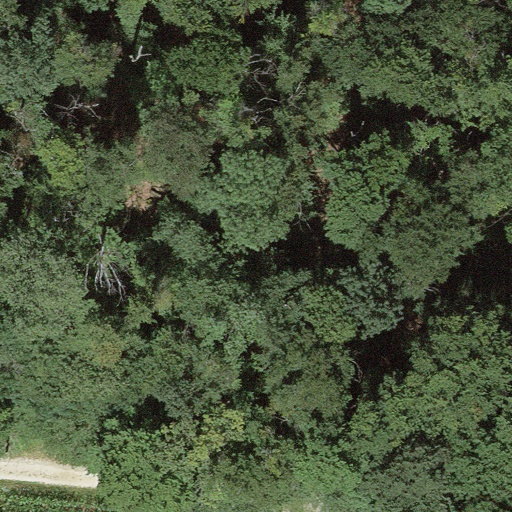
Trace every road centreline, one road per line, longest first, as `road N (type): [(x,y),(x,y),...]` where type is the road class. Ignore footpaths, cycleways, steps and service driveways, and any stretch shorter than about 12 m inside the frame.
road 1 (track): [(253,511),(0,475)]
road 2 (track): [(151,396),(22,476)]
